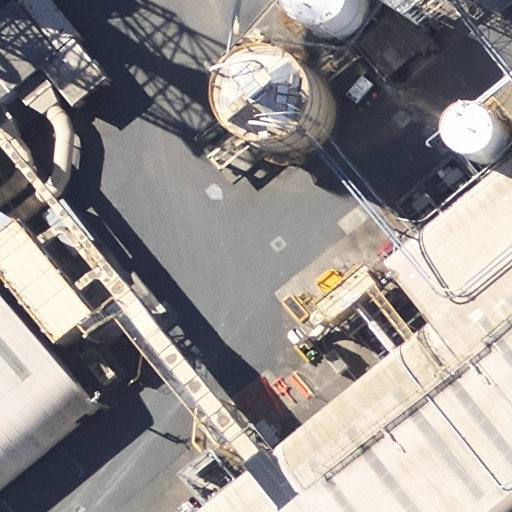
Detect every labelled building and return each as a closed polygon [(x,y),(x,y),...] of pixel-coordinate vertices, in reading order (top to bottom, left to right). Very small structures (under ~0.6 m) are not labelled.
[(72,109),(111,78),(48,0),(16,0),(0,13),(0,98),(38,68),(72,109)] [(308,34),(323,41),(351,34),(363,8),(360,0),(297,0),(298,20),(308,34)] [(258,147),(276,160),(297,162),(313,156),(329,140),(335,118),(324,90),(305,77),(282,75),(262,85),(249,104),(248,127),(258,147)] [(459,107),(447,117),(441,144),(449,158),(464,166),(490,162),(501,150),(504,134),(495,114),(481,105),(459,107)] [(511,511),(511,156),(379,265),(429,325),(199,511),(511,511)] [(0,480),(95,403),(0,287),(0,480)]
